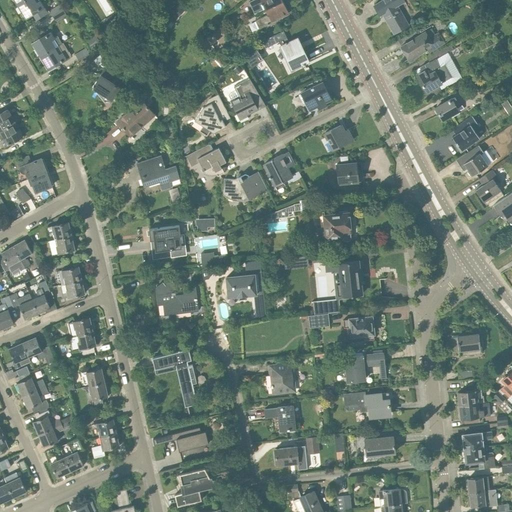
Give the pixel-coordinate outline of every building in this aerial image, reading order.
[(33,0),(26,0),(18,5),(26,18),(33,14),(37,20),(47,14),(40,1),(36,3),(33,0)] [(267,8),(283,1),(282,0),(255,0),(250,2),(255,13),(267,8)] [(409,25),(398,6),(405,1),(404,0),(383,0),(375,5),(380,15),(383,14),(394,34),(409,25)] [(283,1),(266,9),(268,15),(258,20),(261,26),(289,13),(283,1)] [(174,15),(178,18),(185,10),(185,9),(177,2),(169,10),(169,11),(174,15)] [(49,11),(53,17),(64,10),(60,4),(49,11)] [(64,10),(53,17),(56,22),(67,16),(64,10)] [(442,15),(445,20),(451,16),(448,11),(442,15)] [(120,19),(117,13),(112,16),(115,22),(120,19)] [(178,18),(174,15),(170,20),(174,24),(178,19),(178,18)] [(298,38),(289,42),(284,31),(263,41),(266,48),(279,41),(292,69),(309,62),(298,38)] [(410,60),(430,48),(434,46),(425,32),(401,47),(410,60)] [(33,43),(41,56),(62,43),(58,36),(54,39),(51,33),(33,43)] [(100,44),(94,35),(85,41),(90,49),(88,50),(90,53),(100,44)] [(511,43),(509,38),(502,42),(507,51),(511,48),(511,43)] [(63,43),(62,43),(41,56),(49,69),(71,56),(63,43)] [(500,43),(493,47),(497,54),(504,50),(500,43)] [(430,62),(453,49),(451,44),(427,57),(430,62)] [(79,61),(90,54),(86,48),(75,55),(79,61)] [(109,64),(113,58),(106,50),(95,60),(99,65),(104,61),(109,64)] [(257,57),(260,55),(257,51),(245,58),(251,68),(260,62),(257,57)] [(216,69),(223,62),(219,57),(211,64),(216,69)] [(453,77),(445,64),(431,72),(426,64),(420,68),(422,72),(417,75),(426,92),(453,77)] [(243,71),(239,65),(234,69),(238,74),(243,71)] [(120,89),(114,85),(118,78),(105,69),(95,85),(94,85),(93,86),(112,100),(120,89)] [(240,121),(248,117),(247,116),(266,106),(251,77),(233,85),(239,96),(232,100),(238,114),(237,115),(240,121)] [(318,108),(326,104),(325,102),(331,99),(323,82),(302,93),(310,110),(317,106),(318,108)] [(220,120),(218,116),(227,111),(218,95),(210,100),(210,102),(203,106),(194,121),(203,126),(199,132),(207,136),(210,131),(214,133),(226,127),(222,120),(220,120)] [(453,117),(460,113),(456,106),(459,104),(455,97),(436,108),(442,120),(452,115),(453,117)] [(131,136),(155,115),(142,100),(117,121),(131,136)] [(0,131),(15,123),(8,110),(0,114),(0,131)] [(461,153),(466,149),(466,148),(480,138),(474,129),(479,126),(472,116),(452,130),(456,134),(452,137),(455,141),(458,144),(456,146),(461,153)] [(22,137),(15,123),(0,131),(0,146),(1,148),(5,146),(22,137)] [(344,132),(341,125),(325,133),(333,150),(353,140),(347,130),(344,132)] [(213,151),(209,144),(186,156),(192,167),(200,162),(206,174),(216,172),(218,176),(225,173),(222,168),(220,165),(226,162),(219,147),(213,151)] [(488,166),(480,154),(483,152),(479,146),(457,161),(462,169),(466,166),(469,171),(468,172),(471,176),(472,175),(473,176),(488,166)] [(292,175),(288,168),(295,164),(289,152),(264,164),(275,186),(283,182),(287,180),(289,184),(302,178),(299,171),(292,175)] [(29,178),(46,172),(42,159),(31,163),(28,155),(17,160),(19,167),(20,166),(20,168),(20,169),(20,170),(20,171),(21,171),(21,172),(22,173),(23,173),(23,174),(24,174),(25,174),(27,179),(29,178)] [(165,168),(161,156),(137,163),(144,187),(160,182),(162,190),(181,184),(175,165),(165,168)] [(363,174),(361,162),(345,164),(346,173),(341,173),(343,184),(359,182),(358,177),(364,177),(364,174),(363,174)] [(484,202),(501,191),(497,184),(500,182),(492,170),(482,177),(486,184),(476,190),(479,195),(479,196),(480,198),(482,199),(484,202)] [(46,172),(29,178),(31,185),(33,184),(36,192),(52,186),(46,172)] [(268,189),(258,172),(249,176),(248,175),(245,174),(235,179),(224,179),(224,193),(235,193),(237,198),(241,198),(247,194),(249,199),(268,189)] [(23,203),(31,199),(22,189),(17,192),(23,203)] [(511,192),(493,205),(502,218),(505,216),(511,225),(511,224),(511,192)] [(0,213),(1,216),(8,212),(1,199),(0,199),(0,213)] [(300,200),(300,204),(301,210),(301,211),(314,210),(313,199),(300,200)] [(15,219),(21,216),(18,210),(12,213),(15,219)] [(280,218),(279,210),(270,214),(271,219),(280,218)] [(351,238),(351,237),(348,211),(340,212),(340,214),(325,216),(327,239),(341,237),(342,239),(343,240),(345,241),(346,241),(347,241),(348,241),(350,240),(350,239),(351,238)] [(52,226),(55,239),(72,235),(69,222),(52,226)] [(149,229),(151,241),(155,241),(156,252),(182,248),(179,226),(149,229)] [(72,235),(55,239),(49,241),(52,254),(75,249),(72,235)] [(25,239),(13,246),(25,268),(31,265),(27,259),(26,259),(25,257),(33,252),(25,239)] [(25,268),(13,246),(1,253),(8,266),(16,262),(18,264),(16,265),(20,271),(25,268)] [(215,264),(227,263),(226,255),(214,256),(215,264)] [(202,266),(215,264),(214,256),(201,258),(202,266)] [(285,269),(309,266),(308,256),(284,259),(285,269)] [(359,269),(358,261),(338,263),(340,285),(337,285),(338,297),(343,296),(343,297),(344,297),(345,299),(353,298),(353,296),(361,295),(360,279),(362,279),(361,269),(359,269)] [(62,270),(65,284),(82,280),(79,266),(62,270)] [(201,270),(203,280),(209,279),(213,270),(213,267),(201,270)] [(255,275),(227,277),(229,297),(239,296),(239,300),(247,300),(246,296),(256,295),(255,275)] [(32,300),(38,314),(50,308),(45,295),(50,292),(45,280),(40,283),(42,288),(36,291),(38,297),(32,300)] [(82,280),(65,284),(68,297),(85,294),(82,280)] [(175,285),(172,281),(165,286),(163,282),(157,287),(156,287),(159,305),(166,304),(167,315),(198,311),(195,282),(183,284),(184,294),(177,295),(176,285),(175,285)] [(9,296),(14,307),(19,305),(25,319),(38,314),(32,300),(29,294),(19,298),(16,293),(9,296)] [(0,325),(2,329),(14,324),(8,310),(14,307),(9,296),(2,299),(5,304),(0,305),(0,325)] [(330,326),(328,314),(301,317),(301,321),(304,320),(304,319),(309,318),(310,328),(330,326)] [(374,339),(372,317),(344,320),(344,328),(351,327),(352,336),(364,335),(364,340),(374,339)] [(77,336),(93,332),(90,318),(73,321),(77,336)] [(96,345),(93,332),(77,336),(80,349),(96,345)] [(481,354),(479,334),(452,337),(453,352),(459,351),(460,356),(481,354)] [(36,337),(23,343),(29,357),(38,353),(40,358),(45,356),(48,364),(55,361),(49,346),(41,349),(36,337)] [(31,362),(29,357),(23,343),(9,349),(14,361),(13,361),(16,368),(21,366),(31,362)] [(197,404),(188,362),(192,361),(189,349),(153,357),(155,369),(176,364),(185,406),(197,404)] [(349,381),(365,380),(363,365),(373,364),(373,363),(385,362),(384,353),(346,357),(349,381)] [(296,392),(293,361),(269,364),(270,373),(271,373),(273,383),(271,384),(273,395),(296,392)] [(17,371),(20,378),(30,373),(27,367),(17,371)] [(90,386),(105,383),(101,368),(87,371),(90,386)] [(498,392),(502,396),(511,386),(511,369),(501,381),(505,385),(498,392)] [(459,380),(469,379),(468,371),(458,372),(459,380)] [(30,373),(20,378),(21,382),(17,383),(23,396),(46,387),(44,381),(37,384),(38,385),(35,386),(30,373)] [(75,388),(73,382),(67,384),(68,390),(75,388)] [(108,397),(105,383),(90,386),(93,400),(108,397)] [(511,386),(502,396),(505,399),(506,400),(508,398),(509,398),(511,395),(511,386)] [(46,387),(23,396),(28,409),(31,407),(34,414),(48,408),(50,407),(48,400),(42,403),(38,394),(41,393),(42,394),(48,391),(46,387)] [(458,392),(460,405),(484,402),(483,395),(481,396),(480,390),(458,392)] [(500,403),(505,399),(502,396),(498,392),(493,396),(500,403)] [(390,413),(388,393),(366,395),(366,394),(359,395),(359,393),(350,394),(350,396),(345,397),(346,410),(360,409),(360,412),(369,411),(370,415),(390,413)] [(484,402),(460,405),(461,419),(484,417),(489,416),(488,402),(484,402)] [(295,429),(292,406),(277,407),(277,408),(265,409),(266,418),(278,417),(279,431),(295,429)] [(48,408),(34,414),(37,420),(33,422),(39,434),(62,425),(60,420),(54,422),(54,423),(51,425),(48,416),(51,415),(48,408)] [(100,437),(116,433),(113,420),(97,423),(100,437)] [(68,422),(62,425),(39,434),(44,447),(58,441),(55,433),(58,432),(70,427),(68,422)] [(201,433),(200,428),(183,432),(183,431),(180,431),(180,432),(153,439),(155,445),(177,439),(179,451),(209,444),(206,432),(201,433)] [(463,435),(465,449),(486,446),(486,440),(492,439),(491,432),(463,435)] [(116,433),(100,437),(102,445),(92,448),(95,458),(105,456),(104,450),(119,446),(116,433)] [(3,435),(0,436),(0,451),(9,448),(3,435)] [(308,454),(319,453),(317,437),(306,438),(308,454)] [(367,455),(395,453),(393,437),(365,439),(367,455)] [(74,453),(64,458),(70,472),(84,465),(79,453),(84,451),(79,439),(69,444),(74,453)] [(296,447),(298,463),(299,470),(307,469),(305,446),(296,447)] [(486,446),(465,449),(466,463),(483,461),(484,469),(495,467),(494,453),(487,454),(486,446)] [(277,465),(298,463),(296,447),(275,449),(277,465)] [(70,472),(64,458),(51,463),(57,477),(70,472)] [(0,468),(1,471),(11,467),(7,459),(0,462),(0,468)] [(502,473),(511,472),(511,465),(502,467),(502,473)] [(178,506),(202,500),(199,490),(214,486),(205,469),(180,475),(184,492),(175,494),(178,506)] [(4,477),(7,483),(13,497),(27,491),(21,480),(23,479),(20,472),(17,473),(16,472),(4,477)] [(468,479),(470,493),(491,490),(489,479),(483,479),(483,477),(468,479)] [(0,502),(13,497),(7,483),(0,486),(0,502)] [(301,497),(298,491),(297,485),(284,486),(284,488),(275,491),(277,497),(285,495),(285,493),(289,492),(290,498),(301,497)] [(131,506),(127,489),(115,491),(119,509),(112,510),(112,511),(135,511),(134,505),(131,506)] [(381,506),(401,504),(408,503),(407,494),(407,493),(406,492),(406,491),(405,491),(405,490),(403,490),(403,489),(402,489),(399,490),(399,489),(379,491),(381,506)] [(491,490),(470,493),(471,507),(486,505),(486,506),(497,505),(496,489),(491,490)] [(306,511),(322,511),(314,492),(301,497),(306,511)] [(95,511),(96,511),(92,502),(72,511),(95,511)]
